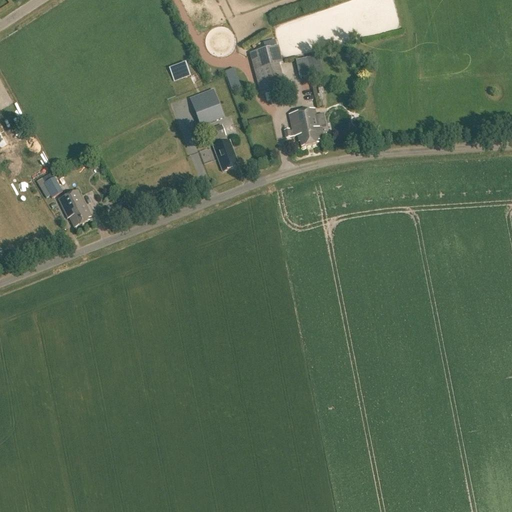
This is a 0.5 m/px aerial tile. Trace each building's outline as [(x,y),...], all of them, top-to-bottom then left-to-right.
[(261,95),(272,92),(275,104),(283,102),(280,90),(284,89),(278,65),(274,50),(250,56),(261,95)] [(215,96),(192,105),(200,128),(224,119),(215,96)] [(282,133),(284,140),(296,137),(297,144),(299,143),(300,150),(317,146),(316,143),(323,142),(320,129),(317,130),(314,111),(288,116),(291,133),(289,134),(288,131),(282,133)] [(220,126),(202,133),(206,145),(224,138),(220,126)] [(234,167),(237,166),(233,155),(232,156),(230,151),(231,150),(229,143),(212,149),(222,174),(235,169),(234,167)] [(55,179),(44,185),(52,199),(63,193),(55,179)] [(87,219),(89,218),(77,193),(58,201),(68,221),(70,220),(74,230),(89,223),(87,219)] [(89,194),(84,197),(87,202),(92,199),(89,194)]
